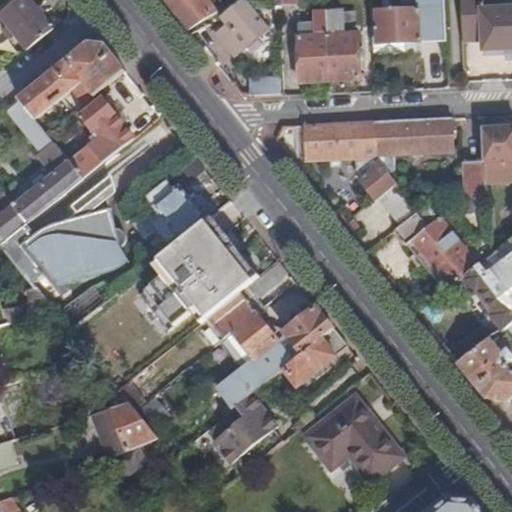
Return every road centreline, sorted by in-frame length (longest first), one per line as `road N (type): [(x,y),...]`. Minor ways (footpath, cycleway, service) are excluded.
road 1 (tertiary): [(511,487),(215,123)]
road 2 (residential): [(511,101),(242,113),(215,123)]
road 3 (tertiary): [(215,123),(116,0)]
road 4 (residential): [(115,0),(0,86)]
